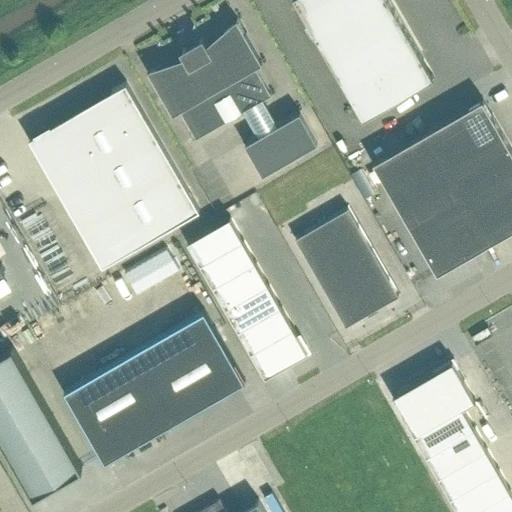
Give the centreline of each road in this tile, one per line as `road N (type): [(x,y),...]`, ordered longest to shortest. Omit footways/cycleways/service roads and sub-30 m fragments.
road 1 (unclassified): [(105,511),(511,278)]
road 2 (unclassified): [(0,100),(175,0)]
